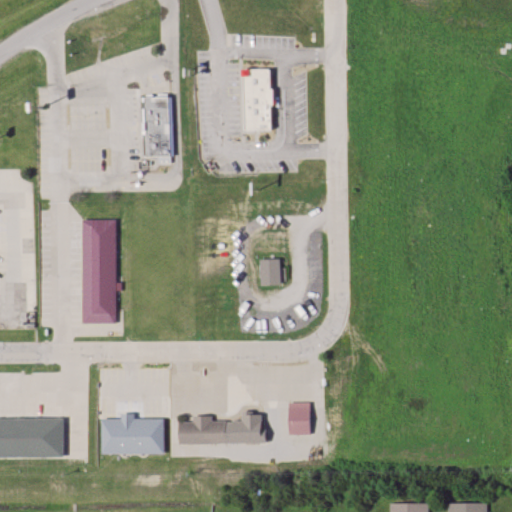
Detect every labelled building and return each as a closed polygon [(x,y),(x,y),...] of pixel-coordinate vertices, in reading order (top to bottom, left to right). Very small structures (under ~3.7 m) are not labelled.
[(244,69),(244,130),(273,130),(273,69),(244,69)] [(171,95),(143,95),(145,156),(172,156),(171,95)] [(80,323),(115,323),(115,218),(81,218),(80,323)] [(260,258),(261,285),(280,285),(280,258),(260,258)] [(310,402),(255,402),(255,434),(310,434),(310,402)] [(101,453),(164,453),(164,416),(120,416),(120,418),(101,418),(101,453)] [(63,418),(0,418),(0,457),(63,457),(63,418)] [(178,420),(178,444),(225,444),(225,418),(191,418),(191,420),(178,420)] [(390,511),(390,502),(428,503),(428,511),(390,511)] [(448,511),(449,503),(487,503),(487,511),(448,511)]
